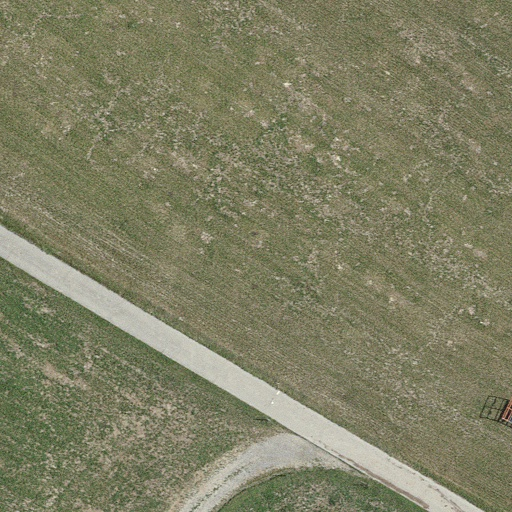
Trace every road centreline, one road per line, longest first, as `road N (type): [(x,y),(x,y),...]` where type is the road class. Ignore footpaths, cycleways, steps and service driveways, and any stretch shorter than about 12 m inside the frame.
road 1 (residential): [(472,511),(0,224)]
road 2 (track): [(361,444),(190,477),(175,511)]
